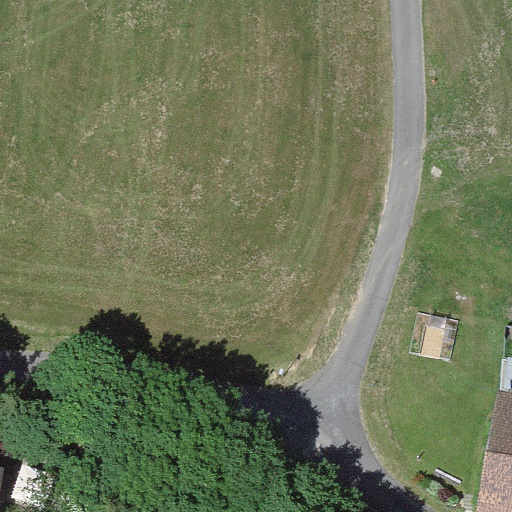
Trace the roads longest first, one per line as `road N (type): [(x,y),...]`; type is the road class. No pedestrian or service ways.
road 1 (residential): [(311,448),(396,235),(410,113),(406,0)]
road 2 (residential): [(0,364),(185,389),(250,411),(311,448)]
